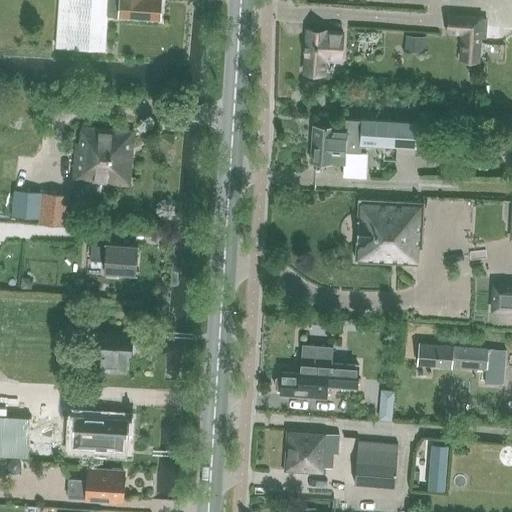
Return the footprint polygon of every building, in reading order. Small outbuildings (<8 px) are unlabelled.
[(57,0),(55,47),(74,48),(105,50),(107,19),(107,16),(116,16),(116,17),(159,20),(160,0),(57,0)] [(446,15),(446,32),(462,33),(461,60),(477,61),(479,16),(446,15)] [(328,30),(308,29),(306,72),(325,73),(326,59),(341,60),(343,32),(328,31),(328,30)] [(406,36),(406,51),(425,52),(426,38),(406,36)] [(314,126),(311,162),(332,164),(332,163),(344,164),(343,175),(366,176),(367,152),(360,151),(361,143),(416,146),(417,123),(344,119),(344,129),(334,128),(314,126)] [(75,177),(108,180),(129,181),(132,131),(83,127),(82,141),(78,141),(75,177)] [(488,139),(491,145),(494,143),(498,151),(507,146),(500,133),(488,139)] [(21,193),(18,223),(67,226),(69,196),(21,193)] [(360,198),(357,259),(418,263),(419,245),(422,246),(424,202),(360,198)] [(107,269),(107,274),(119,275),(119,270),(137,271),(139,243),(107,241),(106,245),(92,244),(91,258),(105,259),(105,269),(107,269)] [(28,278),(22,278),(21,289),(32,290),(32,284),(28,278)] [(489,315),(511,315),(511,283),(491,282),(489,315)] [(92,367),(126,370),(127,352),(131,352),(131,349),(135,349),(136,339),(132,338),(132,335),(91,332),(89,353),(71,351),(70,365),(92,366),(92,367)] [(281,389),(281,393),(326,397),(327,385),(357,386),(357,377),(358,365),(329,363),(330,346),(333,347),(333,345),(303,343),(302,344),(306,345),(305,361),(301,361),(300,373),(283,372),(282,375),(279,375),(276,378),(276,386),(278,389),(281,389)] [(418,363),(435,364),(486,368),(485,381),(504,383),(506,350),(419,343),(418,363)] [(386,405),(380,409),(379,420),(391,421),(393,406),(386,405)] [(90,446),(123,448),(124,434),(126,434),(127,430),(130,430),(130,421),(127,421),(127,418),(94,415),(94,426),(84,425),(83,438),(91,439),(90,446)] [(50,446),(74,447),(75,419),(31,417),(31,418),(0,416),(0,457),(30,459),(30,456),(49,457),(50,446)] [(285,470),(325,472),(326,451),(338,452),(340,433),(327,433),(327,431),(287,429),(285,470)] [(359,440),(355,482),(395,486),(399,443),(359,440)] [(433,466),(445,466),(446,448),(434,447),(433,466)] [(431,486),(433,454),(420,453),(418,485),(431,486)] [(17,461),(12,460),(8,464),(8,470),(12,473),(17,473),(21,470),(21,464),(17,461)] [(87,496),(122,499),(124,473),(122,473),(123,469),(113,469),(113,472),(88,470),(87,482),(69,480),(68,495),(86,496),(87,496)]
